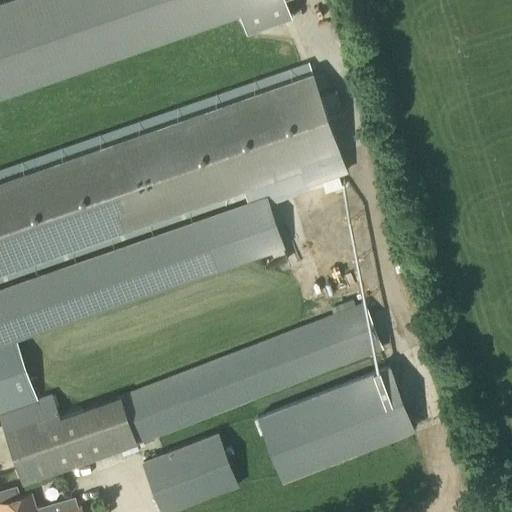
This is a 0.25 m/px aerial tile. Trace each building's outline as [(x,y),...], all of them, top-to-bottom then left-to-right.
[(288,14),(282,0),(0,0),(0,90),(237,8),(245,30),(288,14)] [(384,350),(365,300),(120,395),(120,396),(114,398),(110,385),(41,408),(39,402),(26,366),(18,341),(286,248),(267,195),(0,287),(0,271),(242,187),(247,201),(267,194),(269,199),(346,172),(311,72),(0,180),(0,420),(6,436),(7,435),(23,482),(135,443),(137,442),(137,445),(384,350)] [(282,479),(414,429),(390,366),(259,416),(282,479)] [(161,511),(170,511),(240,485),(218,431),(142,461),(161,511)] [(37,511),(32,493),(0,502),(3,511),(37,511)]
